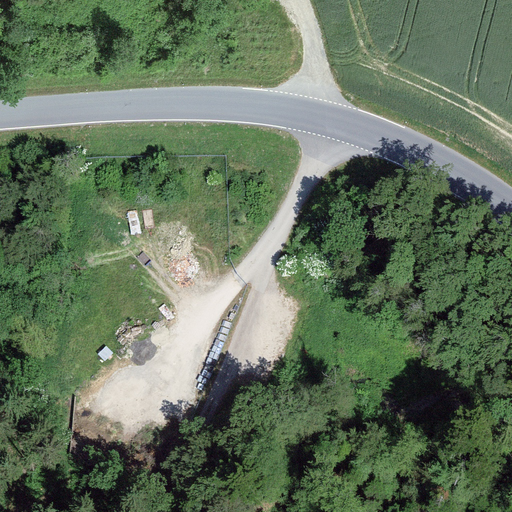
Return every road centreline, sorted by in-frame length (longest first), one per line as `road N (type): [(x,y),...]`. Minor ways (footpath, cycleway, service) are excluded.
road 1 (track): [(300,0),(324,119),(318,163),(266,254),(257,310),(171,511)]
road 2 (tertiary): [(511,208),(402,145),(288,110),(176,104),(0,114)]
road 3 (track): [(139,409),(227,290),(266,254)]
